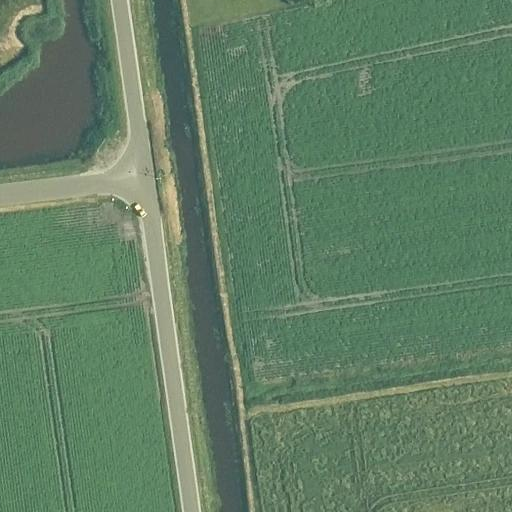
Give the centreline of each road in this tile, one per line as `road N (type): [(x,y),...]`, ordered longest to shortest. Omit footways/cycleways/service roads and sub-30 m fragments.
road 1 (unclassified): [(189,511),(142,181)]
road 2 (unclassified): [(142,181),(119,0)]
road 3 (unclassified): [(0,198),(142,181)]
